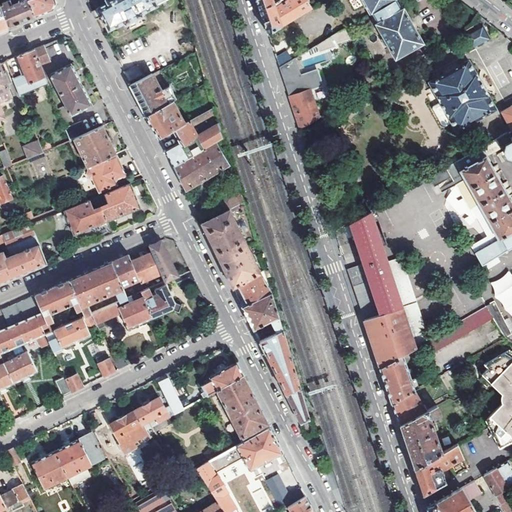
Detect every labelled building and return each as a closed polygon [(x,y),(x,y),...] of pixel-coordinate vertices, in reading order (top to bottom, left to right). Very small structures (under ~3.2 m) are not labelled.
[(10,0),(5,2),(0,3),(0,6),(7,28),(31,19),(34,17),(27,0),(26,0),(22,2),(21,0),(20,0),(19,1),(20,3),(12,6),(10,0)] [(27,0),(34,17),(53,9),(56,2),(54,0),(27,0)] [(105,0),(107,2),(92,10),(94,15),(96,19),(101,17),(108,31),(125,23),(126,25),(143,16),(142,14),(159,5),(158,4),(165,0),(105,0)] [(256,0),(260,9),(274,0),(256,0)] [(267,29),(268,34),(312,8),(307,0),(285,0),(284,1),(283,0),(274,0),(260,9),(267,29)] [(361,0),(370,14),(392,0),(361,0)] [(392,0),(370,14),(396,58),(423,42),(398,0),(392,0)] [(486,22),(480,17),(476,23),(478,24),(481,27),(482,27),(483,26),(486,22)] [(481,27),(464,36),(472,50),(491,39),(483,26),(482,27),(481,27)] [(329,38),(321,42),(326,51),(334,46),(329,38)] [(42,46),(34,49),(40,64),(48,61),(42,46)] [(40,64),(34,49),(18,56),(23,67),(19,69),(21,74),(13,78),(20,94),(47,82),(40,64)] [(285,64),(289,62),(286,55),(282,55),(276,58),(279,68),(285,64)] [(318,68),(301,74),(296,58),(289,62),(285,64),(279,68),(289,96),(311,89),(323,85),(318,68)] [(452,123),(457,131),(496,110),(489,97),(490,96),(477,73),(476,73),(469,60),(429,82),(440,102),(433,106),(433,108),(443,127),(446,127),(452,123)] [(71,115),(91,104),(71,63),(50,73),(71,115)] [(123,72),(128,82),(143,74),(138,64),(123,72)] [(3,74),(0,67),(0,124),(1,124),(0,120),(0,118),(4,117),(0,105),(0,98),(11,94),(6,81),(7,80),(4,73),(3,74)] [(147,116),(172,101),(167,103),(152,73),(130,85),(143,110),(147,116)] [(295,113),(300,130),(321,118),(311,89),(289,96),(295,113)] [(158,138),(172,130),(185,123),(172,101),(147,116),(153,128),(158,138)] [(511,105),(511,106),(511,107),(501,113),(511,131),(511,130),(511,105)] [(165,150),(173,166),(192,155),(215,141),(223,136),(218,121),(196,134),(191,125),(215,110),(213,106),(185,123),(172,130),(175,136),(177,140),(179,142),(165,150)] [(74,137),(86,132),(81,119),(65,126),(71,139),(74,137)] [(87,165),(115,153),(102,125),(86,132),(74,137),(87,165)] [(497,239),(473,253),(481,266),(511,246),(511,136),(511,137),(508,133),(428,178),(433,187),(451,177),(470,211),(472,209),(479,206),(497,239)] [(29,156),(43,150),(38,139),(36,140),(35,139),(23,144),(29,156)] [(215,141),(192,155),(200,168),(203,166),(209,177),(229,164),(215,141)] [(12,163),(6,148),(0,150),(0,159),(3,167),(5,166),(12,163)] [(93,178),(99,191),(117,184),(115,180),(126,175),(115,153),(87,165),(88,167),(86,172),(88,177),(93,178)] [(173,166),(185,191),(209,177),(203,166),(200,168),(192,155),(173,166)] [(45,158),(33,159),(35,175),(48,174),(45,158)] [(0,176),(0,200),(1,201),(10,198),(1,176),(0,176)] [(130,183),(105,193),(108,201),(107,205),(102,207),(107,220),(140,207),(130,183)] [(217,200),(221,206),(235,199),(231,192),(217,200)] [(89,199),(63,210),(74,234),(107,220),(102,207),(96,209),(92,207),(89,199)] [(221,206),(224,213),(230,210),(238,205),(235,199),(221,206)] [(487,237),(469,246),(473,253),(497,239),(479,206),(472,209),(487,237)] [(238,285),(261,271),(230,210),(224,213),(202,225),(217,256),(233,288),(238,285)] [(402,307),(401,306),(370,212),(350,223),(364,264),(353,268),(347,269),(380,367),(406,352),(414,347),(403,314),(405,313),(403,307),(402,307)] [(3,253),(0,253),(0,282),(15,276),(46,262),(31,223),(0,235),(0,244),(6,242),(11,256),(5,258),(3,253)] [(160,241),(149,245),(152,252),(161,274),(164,281),(175,277),(177,276),(160,241)] [(142,257),(130,262),(138,280),(140,283),(161,274),(152,252),(142,257)] [(124,256),(111,262),(122,288),(138,280),(130,262),(127,255),(124,256)] [(91,271),(69,280),(85,316),(91,313),(87,304),(115,291),(119,301),(126,298),(122,288),(111,262),(91,271)] [(177,276),(175,277),(180,287),(194,280),(189,270),(177,276)] [(238,285),(244,299),(247,304),(242,306),(253,329),(270,320),(272,324),(256,334),(260,341),(282,329),(270,289),(261,271),(238,285)] [(65,282),(52,288),(61,308),(72,303),(79,318),(85,316),(69,280),(65,282)] [(143,290),(140,292),(151,317),(170,308),(179,312),(182,304),(174,301),(166,284),(156,288),(157,291),(151,293),(149,288),(143,290)] [(39,293),(35,295),(48,325),(50,331),(56,328),(49,313),(61,308),(52,288),(39,293)] [(119,301),(91,313),(96,324),(98,329),(104,326),(100,318),(118,310),(126,327),(151,317),(140,292),(137,293),(126,298),(119,301)] [(0,352),(10,348),(37,337),(44,334),(42,328),(48,325),(35,295),(1,310),(8,326),(0,330),(0,352)] [(403,314),(414,347),(419,344),(428,339),(415,302),(401,306),(402,307),(403,307),(405,313),(403,314)] [(428,339),(419,344),(427,356),(493,318),(485,306),(428,339)] [(50,331),(45,333),(49,343),(55,355),(61,352),(62,349),(61,348),(90,335),(84,322),(88,319),(91,326),(96,324),(91,313),(85,316),(79,318),(56,328),(50,331)] [(285,393),(299,386),(282,329),(260,341),(263,349),(285,393)] [(44,334),(37,337),(41,347),(49,343),(45,333),(44,334)] [(10,348),(0,352),(0,355),(13,383),(37,371),(27,351),(14,357),(10,348)] [(511,356),(502,349),(492,360),(493,361),(481,374),(505,398),(483,420),(499,447),(511,438),(511,356)] [(119,350),(110,354),(118,369),(126,365),(119,350)] [(392,403),(414,390),(438,376),(432,366),(426,373),(412,383),(403,360),(406,359),(408,356),(406,352),(380,367),(385,383),(392,403)] [(0,389),(13,383),(0,355),(0,389)] [(96,360),(104,376),(114,371),(106,355),(96,360)] [(216,390),(243,375),(236,362),(225,369),(223,365),(221,364),(217,366),(217,367),(219,372),(209,377),(211,380),(202,385),(207,395),(216,390)] [(166,374),(172,387),(180,383),(173,370),(166,374)] [(75,373),(65,378),(71,392),(82,387),(75,373)] [(175,413),(183,408),(180,403),(172,387),(166,374),(158,378),(175,413)] [(241,437),(267,423),(255,400),(243,375),(216,390),(241,437)] [(65,378),(64,376),(54,381),(61,397),(71,392),(65,378)] [(290,403),(300,423),(309,419),(299,386),(285,393),(290,403)] [(399,425),(426,410),(424,408),(426,406),(424,404),(423,405),(414,390),(392,403),(397,419),(399,425)] [(151,426),(168,417),(168,416),(158,396),(134,411),(140,424),(142,423),(148,420),(151,426)] [(414,467),(441,451),(429,417),(440,412),(437,404),(426,410),(399,425),(407,447),(414,467)] [(140,424),(134,411),(95,434),(102,445),(116,436),(120,443),(118,444),(124,454),(140,445),(140,444),(151,438),(142,423),(140,424)] [(151,426),(155,432),(171,423),(168,417),(151,426)] [(249,470),(282,452),(269,427),(197,468),(218,502),(224,511),(234,511),(231,506),(234,505),(226,493),(227,492),(218,476),(217,477),(212,468),(219,463),(224,471),(237,463),(233,457),(240,452),(249,470)] [(104,459),(92,434),(56,451),(68,477),(72,485),(92,476),(87,467),(104,459)] [(418,481),(423,495),(446,482),(442,474),(443,473),(442,471),(441,470),(441,469),(439,468),(445,466),(463,457),(457,443),(441,451),(414,467),(418,481)] [(7,452),(14,466),(21,462),(14,448),(7,452)] [(44,489),(68,477),(56,451),(33,463),(44,489)] [(496,466),(511,493),(511,467),(507,460),(496,466)] [(491,511),(511,511),(511,493),(496,466),(483,474),(505,511),(494,511),(493,511),(491,511)] [(169,471),(173,477),(180,473),(176,467),(169,471)] [(265,480),(277,504),(290,498),(279,473),(265,480)] [(462,486),(469,500),(481,493),(473,479),(462,486)] [(31,500),(23,484),(13,489),(13,490),(1,496),(0,494),(0,511),(11,506),(13,511),(25,506),(24,504),(31,500)] [(428,511),(473,511),(476,511),(469,500),(462,486),(427,506),(428,511)] [(224,511),(218,502),(201,511),(176,511),(163,488),(135,504),(139,511),(224,511)] [(305,496),(288,507),(291,511),(287,511),(285,508),(279,511),(313,511),(311,508),(305,496)]
